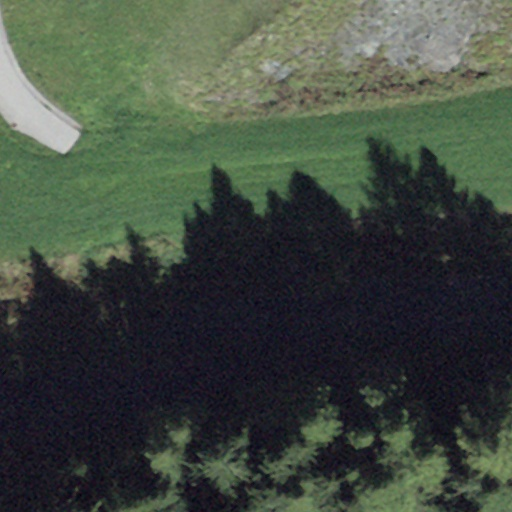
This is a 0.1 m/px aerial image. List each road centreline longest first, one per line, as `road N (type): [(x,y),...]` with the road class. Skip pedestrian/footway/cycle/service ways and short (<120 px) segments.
road 1 (track): [(95,156),(354,177),(511,180)]
road 2 (residential): [(0,44),(46,122),(95,156)]
